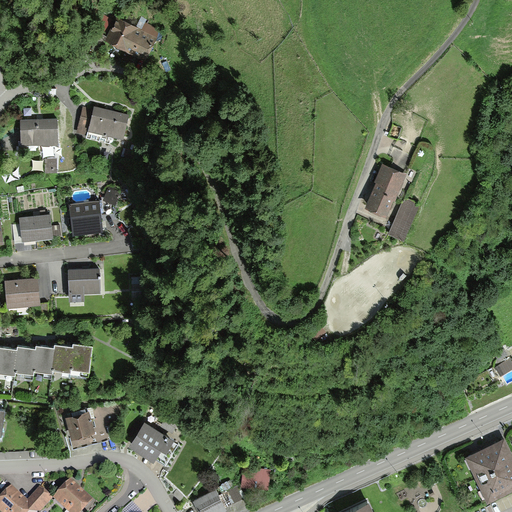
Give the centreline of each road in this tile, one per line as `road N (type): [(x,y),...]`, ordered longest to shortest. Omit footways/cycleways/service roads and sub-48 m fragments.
road 1 (residential): [(3,101),(30,82),(90,67),(134,75),(161,99),(202,160),(260,306),(294,319),(321,297),(393,100),(476,0)]
road 2 (tertiary): [(271,511),(511,404)]
road 3 (residential): [(0,467),(121,459),(151,480),(171,511)]
